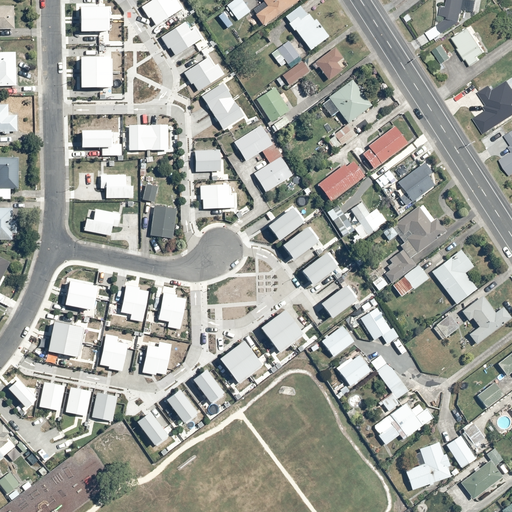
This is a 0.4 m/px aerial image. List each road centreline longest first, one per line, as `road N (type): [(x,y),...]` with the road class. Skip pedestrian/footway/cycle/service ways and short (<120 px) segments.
road 1 (residential): [(359,0),(511,237)]
road 2 (residential): [(50,246),(49,0)]
road 3 (residential): [(50,246),(167,268),(193,268),(220,249)]
